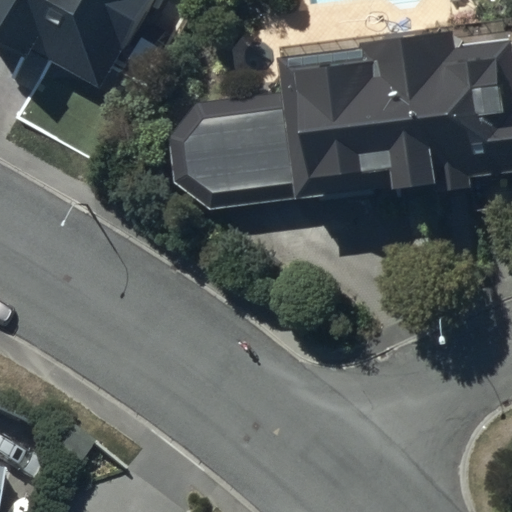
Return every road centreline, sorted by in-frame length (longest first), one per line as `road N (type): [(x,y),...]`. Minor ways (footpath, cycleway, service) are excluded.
road 1 (residential): [(0,268),(335,479)]
road 2 (residential): [(335,479),(511,354)]
